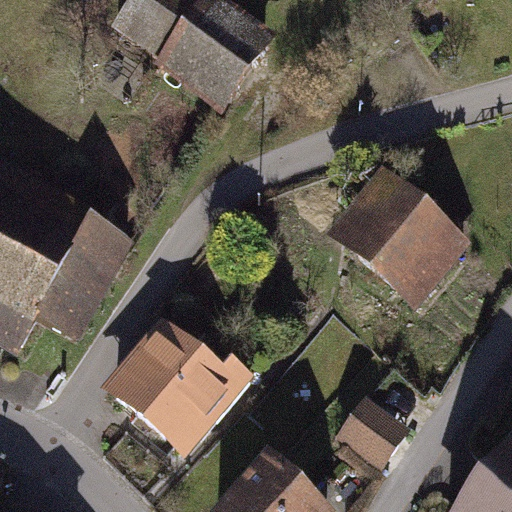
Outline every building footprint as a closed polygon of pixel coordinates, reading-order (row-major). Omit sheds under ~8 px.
[(137,0),(118,28),(226,104),(264,50),(192,0),(137,0)] [(0,336),(23,349),(37,323),(75,344),(126,252),(27,197),(36,180),(11,167),(2,183),(0,181),(0,336)] [(355,254),(416,307),(462,253),(401,201),(355,254)] [(118,400),(181,451),(209,417),(217,424),(250,384),(238,375),(240,374),(231,366),(217,383),(165,342),(118,400)] [(412,435),(366,402),(337,443),(383,476),(412,435)] [(511,511),(511,459),(484,496),(505,511),(511,511)] [(231,511),(319,511),(269,469),(231,511)] [(505,511),(484,496),(471,511),(505,511)]
